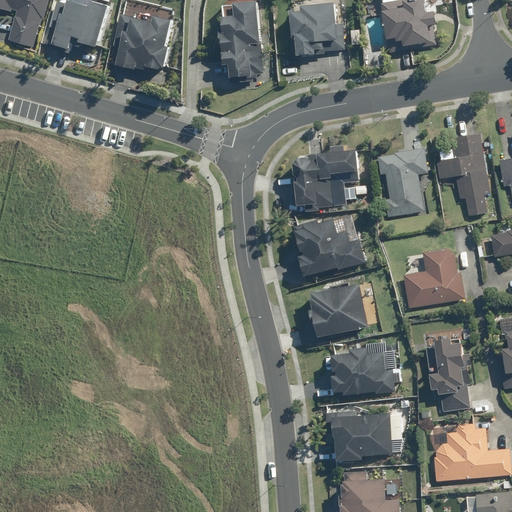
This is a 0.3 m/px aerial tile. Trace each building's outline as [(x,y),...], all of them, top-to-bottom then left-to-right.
[(0,0),(0,9),(15,13),(16,8),(20,9),(11,40),(37,48),(50,0),(0,0)] [(89,39),(88,43),(105,47),(117,6),(99,2),(98,5),(78,0),(75,0),(74,5),(62,2),(50,43),(79,51),(82,41),(83,37),(89,39)] [(294,53),(314,53),(313,48),(338,46),(334,0),(301,3),(302,9),(288,10),(290,34),(294,34),(294,53)] [(426,25),(434,24),(432,11),(424,12),(423,2),(421,3),(420,0),(403,0),(381,4),(382,11),(380,11),(384,39),(387,38),(389,52),(409,49),(409,45),(428,42),(426,25)] [(228,15),(228,28),(234,28),(234,32),(228,33),(228,61),(236,61),(236,78),(259,78),(258,73),(267,72),(267,1),(245,1),(245,15),(228,15)] [(161,23),(126,15),(119,44),(128,46),(123,65),(148,71),(150,65),(170,70),(182,21),(162,16),(161,23)] [(379,27),(371,28),(372,35),(380,34),(379,27)] [(452,146),(454,158),(436,161),(439,179),(456,176),(460,199),(466,198),(469,215),(486,212),(483,195),(489,194),(479,134),(454,138),(455,146),(452,146)] [(389,199),(385,200),(388,217),(424,211),(419,179),(426,178),(426,174),(428,173),(423,148),(395,153),(395,154),(377,157),(380,174),(385,173),(389,199)] [(302,157),(303,204),(312,203),(312,211),(326,211),(326,205),(352,204),(352,200),(360,200),(359,195),(369,195),(369,184),(363,184),(363,173),(366,172),(365,151),(349,152),(334,152),(334,153),(324,153),(324,157),(302,157)] [(511,157),(500,160),(504,186),(510,185),(511,196),(511,157)] [(327,220),(301,227),(308,252),(311,251),(312,254),(307,255),(313,277),(335,271),(336,276),(347,273),(346,269),(370,263),(363,237),(356,239),(354,231),(345,233),(341,219),(327,222),(327,220)] [(511,230),(511,231),(511,233),(496,235),(499,257),(511,254),(511,230)] [(492,237),(483,238),(483,251),(492,251),(492,237)] [(422,252),(426,271),(403,275),(409,308),(464,299),(460,273),(457,273),(453,254),(446,248),(422,252)] [(373,327),(364,284),(319,294),(325,323),(322,324),(324,337),(373,327)] [(404,300),(397,301),(400,311),(407,309),(404,300)] [(511,330),(504,332),(507,348),(500,349),(504,371),(501,372),(504,389),(511,387),(511,330)] [(504,332),(496,332),(496,346),(504,346),(504,332)] [(470,384),(468,366),(470,366),(468,354),(460,355),(459,344),(449,345),(448,339),(433,340),(433,347),(425,348),(430,390),(433,390),(434,399),(441,398),(443,411),(470,408),(467,385),(470,384)] [(339,354),(340,375),(340,393),(349,392),(349,395),(398,394),(397,369),(389,369),(388,352),(373,352),(373,348),(357,349),(357,353),(339,354)] [(394,416),(359,416),(359,409),(330,409),(330,426),(340,426),(341,439),(344,439),(345,461),(369,460),(368,455),(396,454),(394,416)] [(441,444),(435,451),(436,457),(434,457),(436,480),(511,475),(509,449),(486,451),(485,428),(475,429),(474,423),(456,425),(456,432),(446,433),(447,444),(441,444)] [(350,469),(347,511),(406,511),(407,500),(402,500),(403,479),(373,478),(374,470),(350,469)] [(476,497),(466,498),(467,511),(511,511),(511,504),(511,505),(510,492),(476,494),(476,497)]
